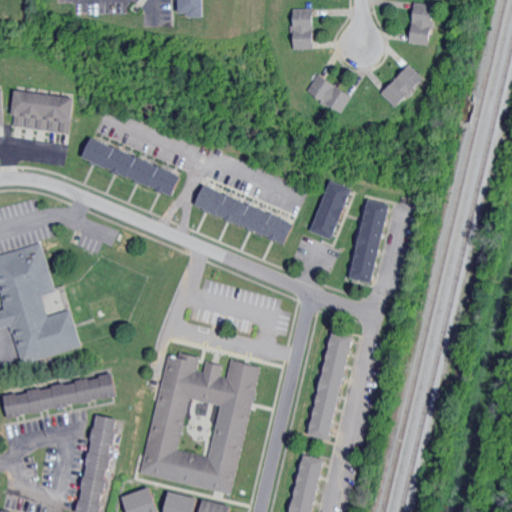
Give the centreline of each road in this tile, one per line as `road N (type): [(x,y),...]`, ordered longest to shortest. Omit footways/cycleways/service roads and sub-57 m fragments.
road 1 (residential): [(0,181),(52,184),(355,306)]
road 2 (residential): [(317,294),(262,511)]
